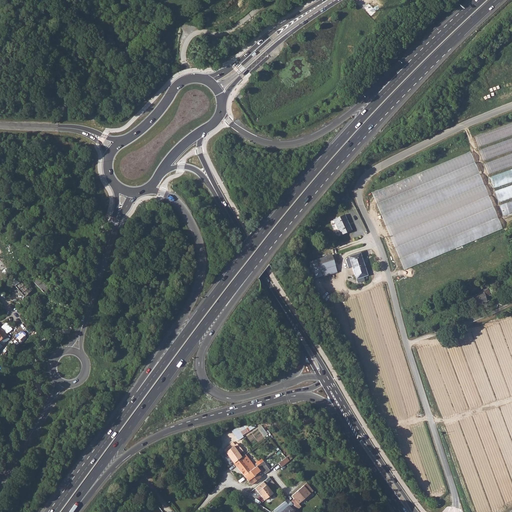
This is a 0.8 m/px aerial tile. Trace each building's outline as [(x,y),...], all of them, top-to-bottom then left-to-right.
[(478,144),(511,134),(511,122),(475,134),(478,144)] [(483,159),(511,149),(511,138),(480,149),(483,159)] [(511,153),(485,161),(488,172),(511,164),(511,153)] [(474,154),(373,189),(401,267),(501,232),(474,154)] [(511,167),(489,174),(493,185),(511,179),(511,167)] [(498,201),(511,196),(511,184),(495,190),(498,201)] [(511,198),(500,202),(503,213),(511,210),(511,198)] [(351,230),(344,215),(333,220),(340,235),(351,230)] [(347,258),(345,260),(347,267),(352,265),(357,283),(364,281),(363,277),(367,275),(360,253),(349,256),(349,257),(347,258)] [(0,256),(0,267),(2,270),(9,264),(2,255),(0,256)] [(331,255),(317,260),(320,270),(335,265),(331,255)] [(26,275),(33,282),(38,278),(31,270),(26,275)] [(38,278),(33,282),(48,297),(52,292),(38,278)] [(492,278),(487,280),(492,294),(497,292),(493,281),(492,278)] [(21,280),(15,286),(18,290),(20,292),(24,297),(31,291),(29,288),(26,286),(21,280)] [(479,294),(470,297),(473,306),(486,301),(485,297),(489,295),(487,288),(478,292),(479,294)] [(236,434),(235,435),(238,441),(243,437),(242,436),(248,432),(236,434)] [(232,462),(233,463),(241,457),(245,455),(238,445),(236,446),(233,442),(224,450),(227,454),(225,456),(224,458),(228,463),(230,463),(232,462)] [(241,457),(233,463),(244,476),(254,468),(246,458),(244,461),(241,457)] [(285,458),(278,464),(281,467),(289,461),(286,457),(285,458)] [(254,468),(244,476),(248,481),(257,473),(261,470),(264,474),(266,473),(271,469),(265,460),(263,462),(259,464),(254,468)] [(257,473),(248,481),(251,485),(260,477),(257,473)] [(263,482),(255,488),(264,500),(272,494),(263,482)] [(294,499),(291,502),(298,510),(301,507),(299,504),(314,492),(307,484),(292,497),(294,499)] [(285,501),(273,511),(274,511),(293,511),(290,507),(293,505),(290,502),(288,505),(285,501)]
